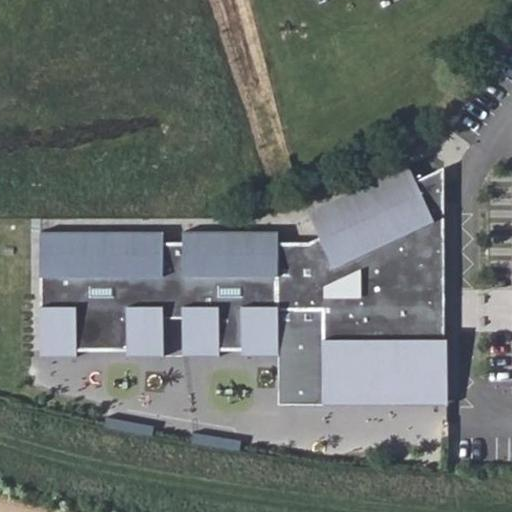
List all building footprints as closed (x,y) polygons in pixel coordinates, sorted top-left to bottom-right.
[(436,223),(443,216),(444,168),(416,180),(409,165),(309,211),(320,237),(309,243),(279,242),(279,231),(184,231),(184,242),(164,242),(165,231),(42,231),(41,346),(78,346),(127,346),(162,346),(162,298),(181,298),(181,346),(218,346),(240,346),(297,346),(297,306),(324,306),(324,396),(448,396),(448,340),(435,340),(435,307),(422,307),(422,291),(435,292),(436,223)] [(448,340),(443,216),(436,223),(435,292),(422,291),(422,307),(435,307),(435,340),(448,340)] [(448,406),(448,396),(324,396),(324,306),(297,306),(297,346),(240,346),(240,357),(279,356),(280,406),(448,406)] [(78,346),(41,346),(41,357),(78,357),(78,346)] [(162,357),(162,346),(127,346),(127,357),(162,357)] [(218,357),(218,346),(181,346),(181,357),(218,357)]
